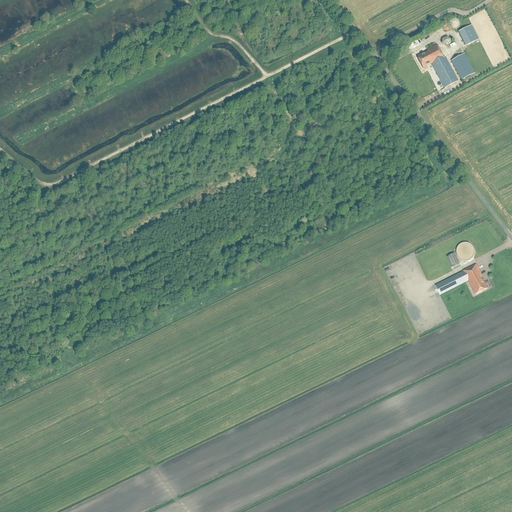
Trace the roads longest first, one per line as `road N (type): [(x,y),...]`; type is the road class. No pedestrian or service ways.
road 1 (track): [(0,150),(51,185),(266,76)]
road 2 (unclassified): [(511,238),(332,0)]
road 3 (track): [(87,381),(185,511)]
